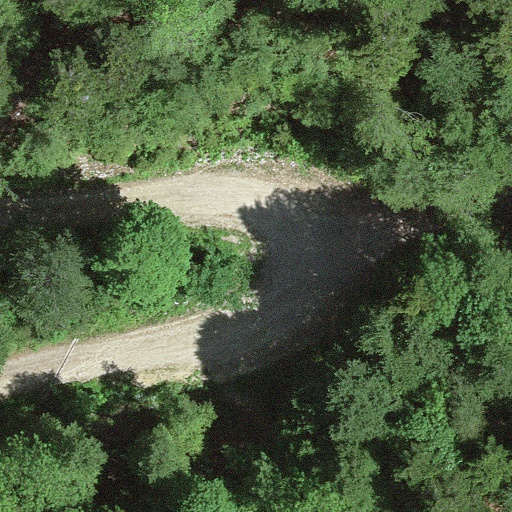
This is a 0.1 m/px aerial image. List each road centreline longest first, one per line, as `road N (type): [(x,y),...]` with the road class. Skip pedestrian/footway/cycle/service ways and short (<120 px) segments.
road 1 (track): [(0,214),(235,200),(272,206),(297,228),(307,254),(284,305),(249,329),(0,384)]
road 2 (track): [(307,254),(511,188)]
